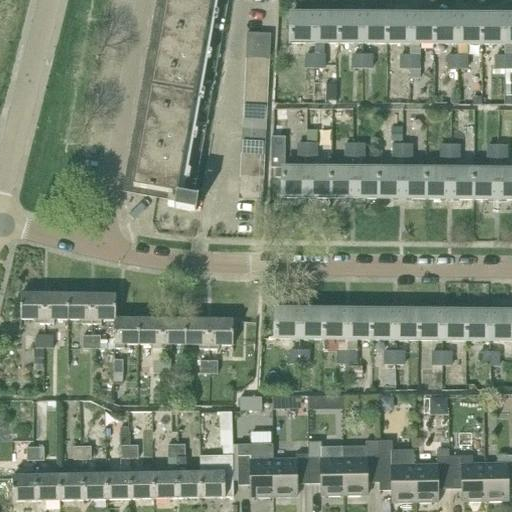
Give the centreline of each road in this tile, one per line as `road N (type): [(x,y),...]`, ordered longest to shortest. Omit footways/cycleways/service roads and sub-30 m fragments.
road 1 (residential): [(511,268),(197,263),(0,223)]
road 2 (residential): [(17,130),(49,0)]
